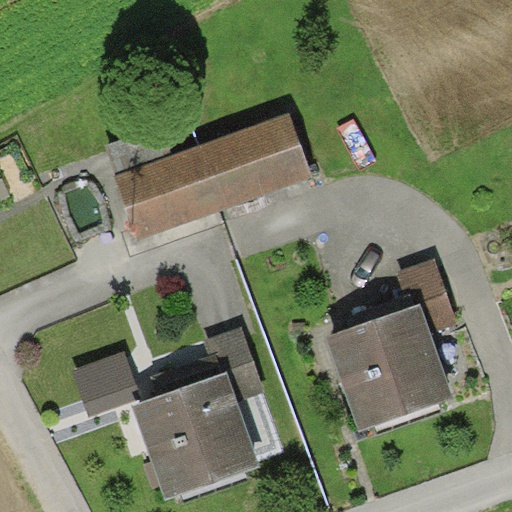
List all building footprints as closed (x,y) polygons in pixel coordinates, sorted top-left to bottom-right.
[(173,159),(116,179),(138,239),(312,176),(290,116),(173,159)] [(116,179),(173,159),(162,130),(105,150),(116,179)] [(362,435),(455,402),(431,334),(459,324),(437,261),(399,274),(407,296),(353,315),(358,330),(328,340),(362,435)] [(168,502),(261,469),(237,403),(265,393),(242,330),(207,342),(213,358),(151,380),(159,404),(136,412),(168,502)] [(125,352),(82,368),(101,419),(144,403),(125,352)]
